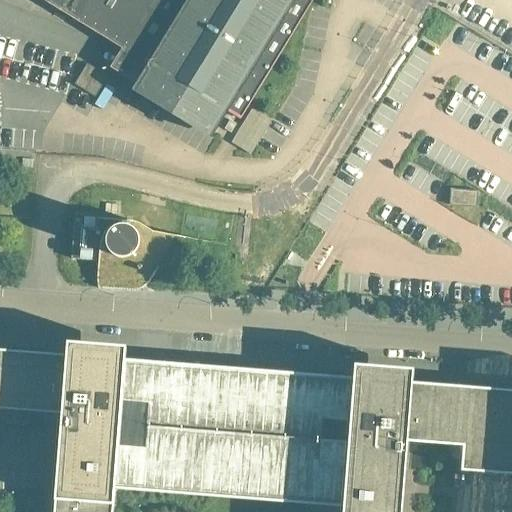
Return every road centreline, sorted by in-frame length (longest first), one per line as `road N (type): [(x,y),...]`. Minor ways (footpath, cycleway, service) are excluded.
road 1 (tertiary): [(511,344),(41,307)]
road 2 (unknown): [(397,335),(387,432),(180,419),(168,497)]
road 3 (unclassified): [(41,307),(51,196),(59,174),(73,165),(242,204)]
